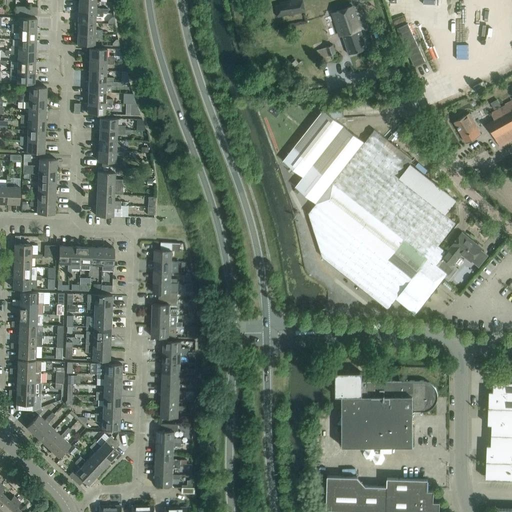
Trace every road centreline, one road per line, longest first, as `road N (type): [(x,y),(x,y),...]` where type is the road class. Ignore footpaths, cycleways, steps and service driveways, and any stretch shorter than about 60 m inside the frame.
road 1 (secondary): [(266,334),(260,259),(194,71),(178,0)]
road 2 (secondary): [(148,0),(167,91),(216,220),(231,333)]
road 3 (unclassified): [(511,227),(457,179),(416,128),(368,0)]
road 4 (residential): [(131,229),(137,498)]
road 5 (residential): [(76,228),(78,172),(53,43),(54,0)]
road 6 (unclassified): [(461,345),(424,333),(266,334)]
road 7 (secondary): [(231,333),(230,511)]
road 8 (secondary): [(275,511),(266,334)]
road 9 (unclassified): [(467,511),(461,345)]
